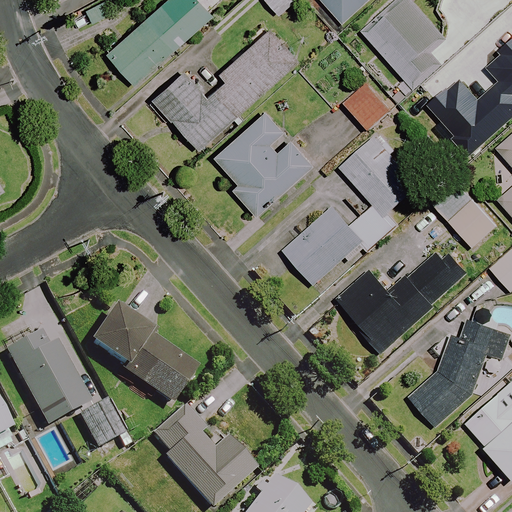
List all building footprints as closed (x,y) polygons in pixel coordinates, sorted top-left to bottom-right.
[(85,11),(79,0),(46,0),(58,23),(85,11)] [(116,13),(109,0),(86,12),(93,25),(116,13)] [(212,17),(196,0),(168,0),(169,1),(108,56),(135,86),(212,17)] [(295,0),(262,0),(279,16),(295,0)] [(319,0),(343,27),(373,0),(319,0)] [(443,38),(409,0),(366,38),(414,93),(443,68),(428,51),(443,38)] [(511,32),(511,15),(509,12),(489,29),(493,34),(481,45),(496,62),(508,52),(499,43),(511,32)] [(296,65),(267,33),(203,92),(185,72),(162,92),(153,101),(200,152),(296,65)] [(393,112),(370,85),(345,106),(368,133),(393,112)] [(283,133),(264,113),(214,158),(238,185),(232,190),(257,217),(313,166),(292,142),(278,155),(269,145),(283,133)] [(395,153),(380,136),(341,170),(374,207),(352,227),(335,208),(308,233),(314,239),(291,260),(315,288),(362,247),(369,255),(399,227),(389,216),(419,189),(391,157),(395,153)] [(511,139),(498,151),(511,167),(511,189),(498,201),(511,216),(511,139)] [(498,228),(455,182),(431,204),(474,250),(498,228)] [(468,278),(443,251),(393,297),(372,274),(340,304),(372,338),(369,341),(383,357),(468,278)] [(511,252),(491,272),(511,294),(511,293),(511,252)] [(150,339),(154,334),(116,308),(90,346),(127,372),(150,339)] [(475,396),(494,327),(455,317),(438,372),(437,375),(410,399),(438,430),(475,396)] [(88,406),(46,330),(4,354),(46,429),(88,406)] [(127,372),(124,377),(169,407),(195,370),(150,339),(127,372)] [(511,385),(466,425),(511,478),(511,385)] [(123,437),(105,404),(78,419),(96,451),(123,437)] [(203,430),(184,408),(151,437),(167,455),(162,459),(209,511),(255,472),(227,441),(214,452),(198,434),(203,430)] [(0,438),(8,434),(0,418),(0,438)] [(307,511),(311,508),(274,478),(246,511),(307,511)]
